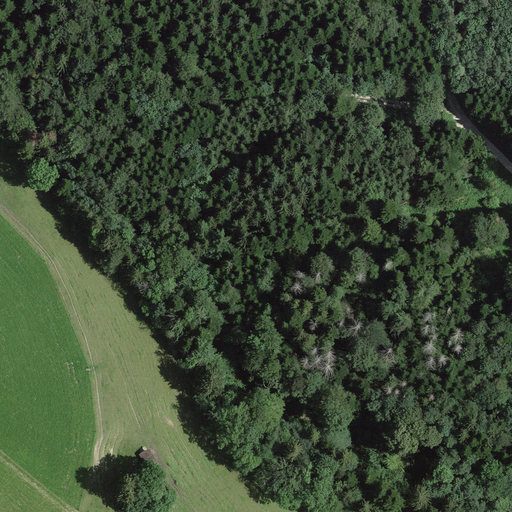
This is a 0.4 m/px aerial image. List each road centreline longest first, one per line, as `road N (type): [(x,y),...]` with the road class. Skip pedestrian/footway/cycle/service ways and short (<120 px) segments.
road 1 (track): [(0,88),(187,108),(366,101),(459,122),(511,168)]
road 2 (track): [(475,132),(425,0)]
